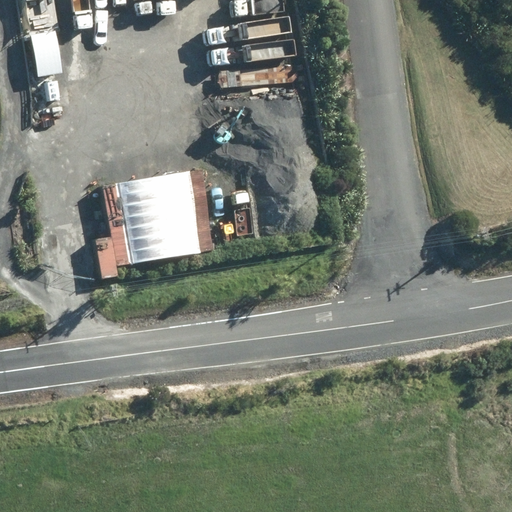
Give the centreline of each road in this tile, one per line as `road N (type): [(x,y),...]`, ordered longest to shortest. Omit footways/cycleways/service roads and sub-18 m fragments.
road 1 (unclassified): [(0,373),(511,300)]
road 2 (unknown): [(400,319),(351,0)]
